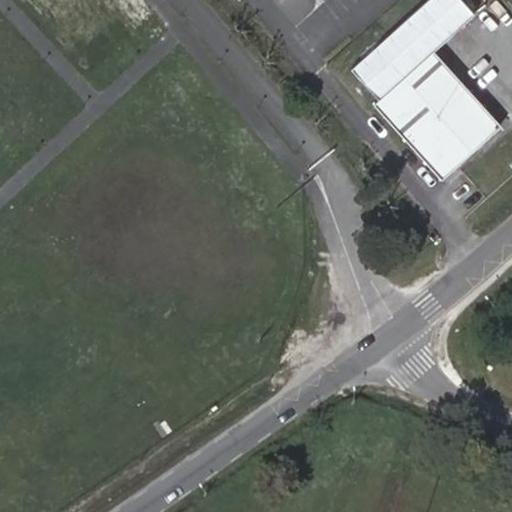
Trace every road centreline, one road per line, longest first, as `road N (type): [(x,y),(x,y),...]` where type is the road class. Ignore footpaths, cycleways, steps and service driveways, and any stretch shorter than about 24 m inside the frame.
road 1 (unknown): [(485,259),(265,0)]
road 2 (residential): [(138,511),(392,333)]
road 3 (residential): [(392,333),(511,237)]
road 4 (residential): [(392,333),(450,391),(511,414)]
